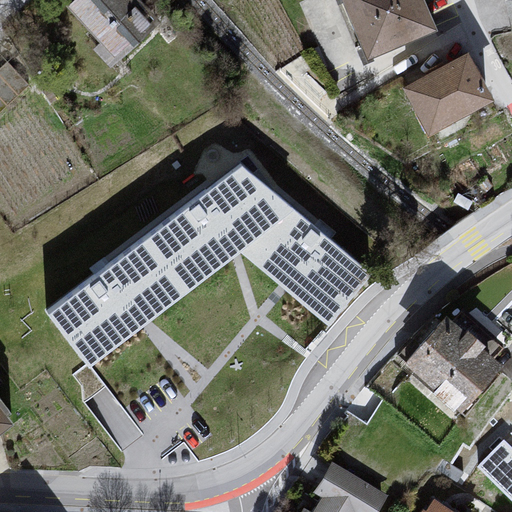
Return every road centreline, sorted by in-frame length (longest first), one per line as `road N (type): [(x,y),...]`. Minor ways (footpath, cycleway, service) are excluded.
road 1 (residential): [(239,474),(297,427),(409,292),(511,216)]
road 2 (residential): [(0,488),(174,494),(239,474)]
